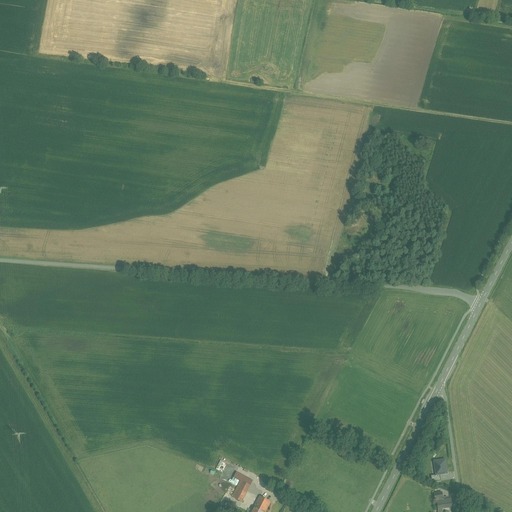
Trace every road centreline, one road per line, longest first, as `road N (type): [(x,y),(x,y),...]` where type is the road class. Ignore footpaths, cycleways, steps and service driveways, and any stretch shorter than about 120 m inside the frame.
road 1 (unclassified): [(480,304),(388,286),(0,259)]
road 2 (tertiary): [(438,386),(374,511)]
road 3 (unclassified): [(438,386),(462,511)]
